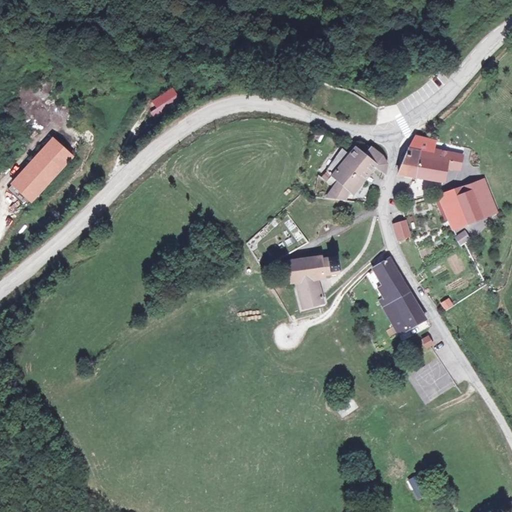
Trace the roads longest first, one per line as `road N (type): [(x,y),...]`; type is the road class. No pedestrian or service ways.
road 1 (tertiary): [(0,289),(167,138),(223,107),(283,106),(387,135)]
road 2 (unclassified): [(511,448),(386,231),(382,210),(393,161),(387,135)]
road 3 (unclassified): [(387,135),(446,93),(511,25)]
road 4 (track): [(394,247),(323,317),(295,329)]
